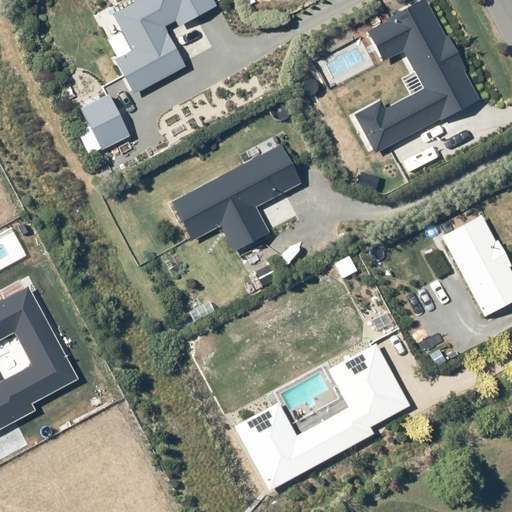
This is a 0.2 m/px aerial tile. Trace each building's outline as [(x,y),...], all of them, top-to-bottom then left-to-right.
[(219,6),(215,0),(133,0),(135,3),(113,15),(132,50),(113,61),(132,96),(185,66),(164,28),(177,20),(181,27),(219,6)] [(303,184),(283,145),(167,204),(187,243),(217,228),(231,256),(271,236),(257,207),(303,184)] [(511,300),(511,272),(482,215),(442,236),(484,316),(511,300)] [(194,267),(177,242),(156,256),(173,281),(194,267)] [(409,405),(375,344),(329,369),(349,407),(296,436),(278,403),(235,426),(269,490),(372,434),(368,427),(409,405)]
